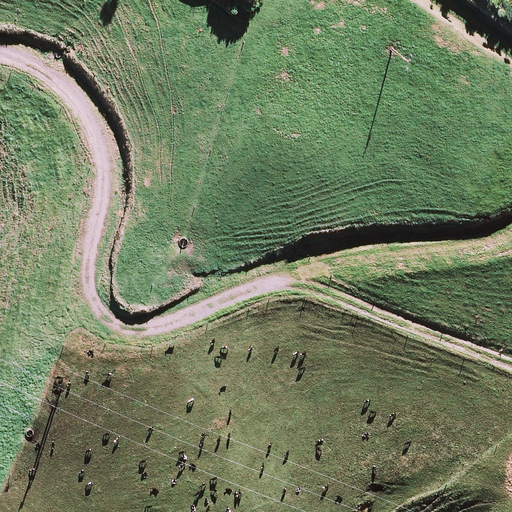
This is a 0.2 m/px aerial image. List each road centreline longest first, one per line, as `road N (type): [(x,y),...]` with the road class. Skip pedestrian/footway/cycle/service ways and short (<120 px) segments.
road 1 (track): [(511,234),(317,266),(173,324),(134,331),(93,304),(87,278),(102,194),(98,147),(80,108),(44,73),(0,51)]
road 2 (track): [(511,358),(280,277)]
